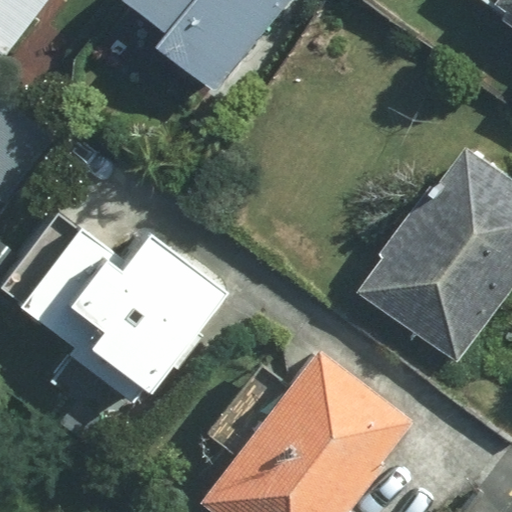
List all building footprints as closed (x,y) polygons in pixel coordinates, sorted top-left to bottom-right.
[(50,0),(0,0),(0,54),(5,58),(50,0)] [(226,82),(295,0),(133,0),(131,3),(226,82)] [(511,0),(500,0),(495,8),(511,20),(511,0)] [(511,294),(511,174),(472,144),(359,294),(457,367),(511,294)] [(215,293),(142,239),(126,262),(49,206),(0,272),(0,301),(63,347),(46,371),(138,438),(162,404),(144,391),(215,293)] [(187,508),(193,511),(351,511),(347,509),(408,418),(298,344),(279,372),(254,355),(202,432),(227,449),(187,508)]
